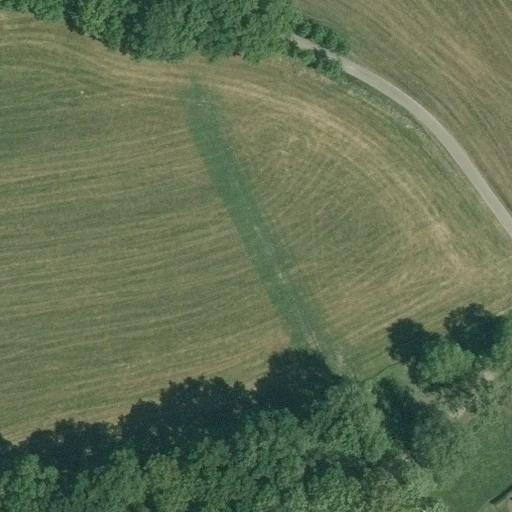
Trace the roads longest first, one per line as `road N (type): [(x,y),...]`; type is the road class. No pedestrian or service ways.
road 1 (unclassified): [(127,0),(167,17),(287,40),(376,82),(458,152),(511,233)]
road 2 (unclassified): [(511,353),(351,511)]
